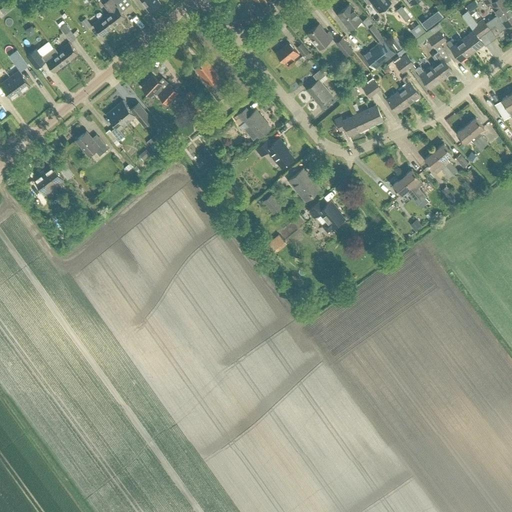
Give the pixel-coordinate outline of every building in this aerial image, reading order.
[(142,0),(150,9),(160,2),(158,0),(142,0)] [(254,0),(262,11),(270,5),(266,0),(254,0)] [(372,1),(379,10),(390,1),(389,0),(365,0),(368,3),(372,1)] [(474,0),(466,5),(470,10),(478,5),(474,0)] [(488,3),(496,14),(511,4),(508,0),(482,0),(486,4),(488,3)] [(350,28),(361,20),(348,3),(338,12),(350,28)] [(477,22),(476,22),(484,33),(489,28),(495,23),(500,30),(511,21),(511,4),(496,14),(485,22),(482,18),(477,22)] [(107,15),(114,24),(126,16),(118,5),(110,11),(110,13),(107,15)] [(397,9),(405,20),(410,16),(401,5),(397,9)] [(438,8),(421,21),(426,28),(443,15),(438,8)] [(102,33),(114,24),(107,15),(104,17),(101,17),(94,22),(102,33)] [(81,21),(87,29),(92,25),(86,17),(81,21)] [(476,22),(477,22),(474,18),(468,22),(471,26),(476,22)] [(438,21),(430,28),(433,32),(442,26),(438,21)] [(60,26),(72,40),(76,36),(65,22),(60,26)] [(319,48),(333,37),(327,30),(326,31),(319,22),(307,32),(319,48)] [(473,30),(461,38),(472,52),(484,43),(479,36),(484,33),(476,22),(471,26),(470,27),(473,30)] [(378,42),(363,53),(375,68),(396,51),(384,37),(373,23),(367,28),(378,42)] [(427,37),(433,33),(433,32),(430,28),(420,35),(424,40),(427,37)] [(435,32),(442,41),(446,38),(439,28),(435,32)] [(352,37),(357,48),(371,42),(366,30),(352,37)] [(427,37),(435,47),(442,41),(435,32),(433,33),(427,37)] [(398,49),(403,45),(397,36),(391,40),(398,49)] [(346,54),(352,50),(342,37),(336,42),(346,54)] [(461,60),(472,52),(461,38),(450,46),(461,60)] [(62,49),(59,52),(66,62),(78,52),(70,41),(62,47),(62,49)] [(293,57),(299,53),(289,41),(276,52),(284,61),(291,55),(293,57)] [(298,65),(311,54),(301,42),(296,46),(303,54),(294,61),(298,65)] [(36,67),(46,60),(54,71),(66,62),(59,52),(54,46),(42,55),(36,47),(27,55),(36,67)] [(434,64),(444,78),(454,70),(444,57),(439,50),(434,53),(439,60),(437,62),(434,64)] [(403,57),(409,66),(413,63),(407,54),(403,57)] [(18,66),(25,61),(21,56),(14,61),(18,66)] [(395,62),(402,71),(409,66),(403,57),(395,62)] [(202,78),(207,84),(206,84),(207,85),(208,84),(209,86),(208,86),(218,99),(232,89),(221,76),(220,77),(219,76),(220,75),(206,58),(193,68),(194,68),(198,72),(197,73),(198,73),(202,77),(201,78),(202,78)] [(390,69),(387,64),(382,67),(385,72),(390,69)] [(431,88),(444,78),(434,64),(424,71),(420,66),(418,65),(415,68),(431,88)] [(320,78),(325,73),(320,68),(313,74),(317,79),(307,88),(320,104),(333,93),(320,78)] [(11,77),(22,91),(31,84),(21,70),(11,77)] [(151,95),(155,91),(167,103),(178,91),(165,79),(162,83),(153,74),(142,87),(151,95)] [(406,83),(398,89),(408,103),(420,94),(410,81),(406,74),(403,77),(402,79),(406,83)] [(13,98),(22,91),(11,77),(2,83),(13,98)] [(381,87),(374,78),(368,82),(363,86),(370,96),(381,87)] [(353,96),(358,93),(355,88),(350,92),(353,96)] [(205,108),(190,89),(179,97),(194,116),(205,108)] [(397,111),(408,103),(398,89),(387,98),(397,111)] [(511,114),(511,113),(511,91),(501,98),(511,114)] [(115,105),(128,121),(136,115),(144,125),(153,118),(141,104),(138,101),(130,107),(123,99),(115,105)] [(356,113),(362,128),(375,122),(383,118),(376,103),(368,107),(356,113)] [(119,129),(128,121),(115,105),(106,113),(117,125),(111,130),(116,136),(119,139),(124,135),(119,129)] [(244,118),(249,124),(244,128),(253,138),(258,134),(259,135),(270,126),(255,108),(251,112),(246,106),(237,113),(243,119),(244,118)] [(350,134),(362,128),(356,113),(343,118),(341,115),(335,118),(340,129),(346,126),(350,134)] [(205,127),(214,120),(209,114),(200,121),(205,127)] [(466,124),(485,147),(489,143),(478,130),(483,126),(475,116),(466,124)] [(227,133),(228,132),(234,127),(236,125),(232,120),(222,128),(227,133)] [(464,142),(469,137),(481,151),(485,147),(466,124),(456,132),(464,142)] [(105,131),(112,139),(116,136),(111,130),(110,128),(105,131)] [(89,153),(95,148),(100,154),(108,147),(99,135),(94,139),(86,129),(76,138),(89,153)] [(154,150),(155,150),(166,140),(161,135),(150,144),(150,145),(154,150)] [(281,165),(293,155),(284,145),(286,144),(280,137),(272,143),(268,138),(256,147),(261,154),(267,149),(281,165)] [(434,150),(453,173),(458,170),(446,156),(452,151),(444,142),(434,150)] [(146,148),(142,151),(146,156),(150,153),(146,148)] [(424,158),(436,172),(441,167),(449,177),(453,173),(434,150),(424,158)] [(456,157),(463,166),(468,162),(461,153),(456,157)] [(133,166),(130,162),(124,167),(126,170),(133,166)] [(44,171),(54,186),(63,179),(53,165),(44,171)] [(305,199),(320,187),(303,166),(288,179),(305,199)] [(402,176),(421,199),(426,196),(418,186),(423,182),(411,168),(402,176)] [(468,169),(469,178),(477,178),(477,168),(468,169)] [(44,192),(54,186),(44,171),(34,178),(44,192)] [(393,184),(401,193),(406,190),(413,199),(417,203),(417,202),(421,199),(402,176),(393,184)] [(441,189),(450,200),(455,196),(446,185),(441,189)] [(273,211),(281,204),(272,193),(264,199),(273,211)] [(320,212),(327,220),(322,223),(326,228),(331,225),(333,227),(344,217),(336,207),(337,206),(331,199),(324,205),(319,200),(308,209),(314,217),(320,212)] [(59,229),(68,223),(72,221),(68,214),(64,216),(63,215),(54,220),(59,229)] [(416,218),(410,223),(414,229),(421,224),(416,218)] [(289,220),(277,230),(284,238),(296,228),(289,220)] [(279,233),(267,243),(273,250),(284,240),(279,233)]
